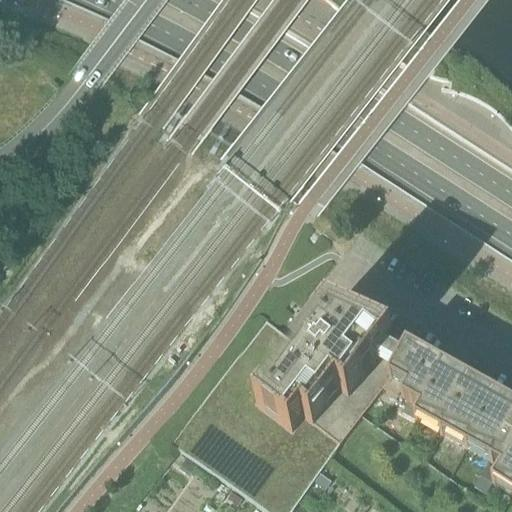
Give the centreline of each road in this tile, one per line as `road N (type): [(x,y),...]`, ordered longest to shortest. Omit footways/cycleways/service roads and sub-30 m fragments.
road 1 (primary): [(107,0),(265,82),(511,236)]
road 2 (primary): [(511,191),(196,0)]
road 3 (residential): [(511,364),(347,262)]
